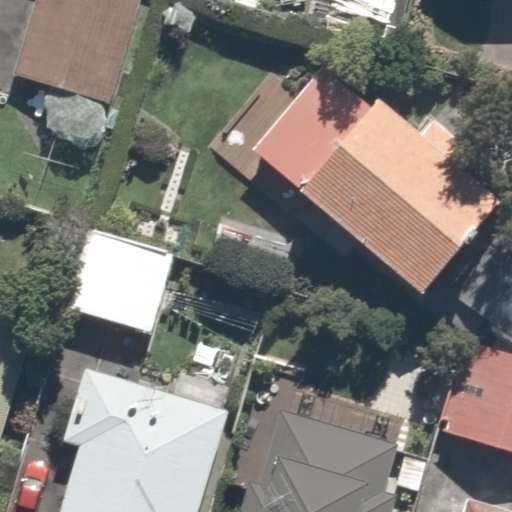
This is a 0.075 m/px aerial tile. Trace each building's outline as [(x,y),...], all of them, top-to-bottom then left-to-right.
[(117,110),(142,0),(51,0),(31,90),(117,110)] [(511,252),(511,218),(351,59),(261,149),(439,326),(511,252)] [(178,260),(106,239),(81,324),(153,345),(178,260)] [(286,511),(404,511),(440,351),(278,315),(257,413),(282,419),(270,472),(295,477),(286,511)] [(511,352),(475,342),(446,445),(511,463),(511,352)] [(0,511),(16,511),(59,371),(0,353),(0,511)] [(220,511),(245,419),(95,380),(61,511),(220,511)] [(503,511),(463,503),(460,511),(503,511)]
